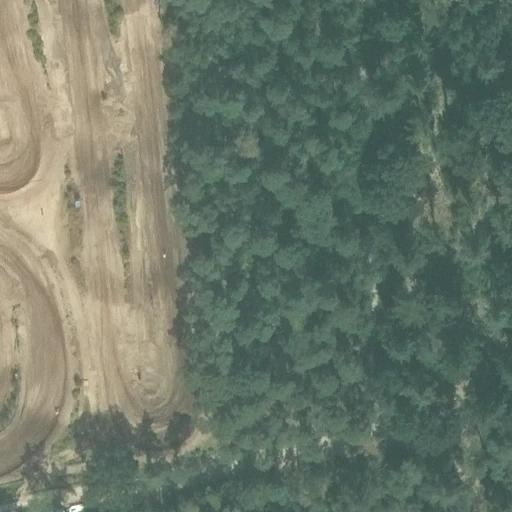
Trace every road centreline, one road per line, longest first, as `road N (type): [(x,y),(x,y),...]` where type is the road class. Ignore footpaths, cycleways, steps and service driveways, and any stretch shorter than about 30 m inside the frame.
road 1 (track): [(467,430),(181,475),(13,511)]
road 2 (track): [(394,444),(374,358),(361,0)]
